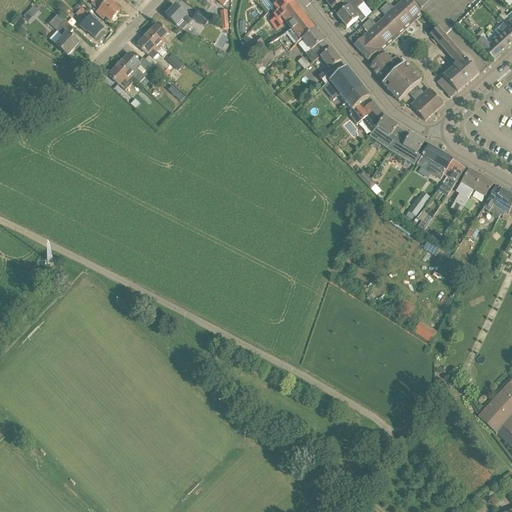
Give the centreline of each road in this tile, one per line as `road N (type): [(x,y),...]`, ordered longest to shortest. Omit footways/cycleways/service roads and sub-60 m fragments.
road 1 (unclassified): [(343,511),(390,448),(385,426),(294,370),(0,220)]
road 2 (tertiary): [(447,129),(424,130),(393,113),(302,0)]
